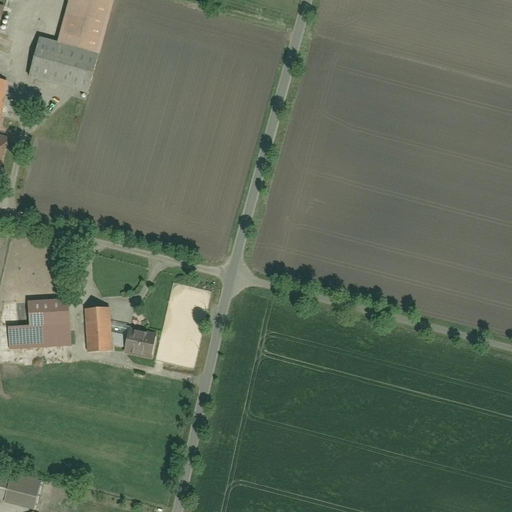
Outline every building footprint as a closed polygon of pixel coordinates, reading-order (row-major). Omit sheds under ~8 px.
[(70,0),(57,47),(99,59),(115,0),(70,0)] [(40,44),(31,80),(88,95),(97,60),(40,44)] [(0,119),(10,85),(0,81),(0,119)] [(7,329),(8,350),(72,349),(71,303),(30,304),(31,328),(7,329)] [(132,327),(130,337),(111,336),(110,310),(88,311),(90,354),(112,353),(112,350),(127,351),(126,357),(153,362),(159,332),(132,327)] [(0,474),(0,502),(32,511),(39,485),(0,474)]
